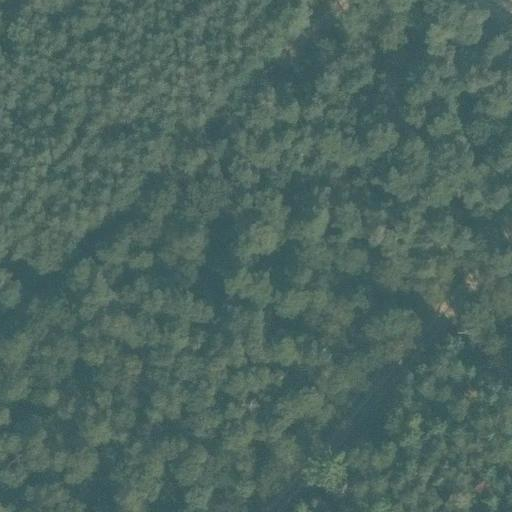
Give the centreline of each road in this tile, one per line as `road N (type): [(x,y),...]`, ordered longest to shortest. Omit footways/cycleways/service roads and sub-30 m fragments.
road 1 (track): [(0,345),(378,0)]
road 2 (track): [(511,234),(281,511)]
